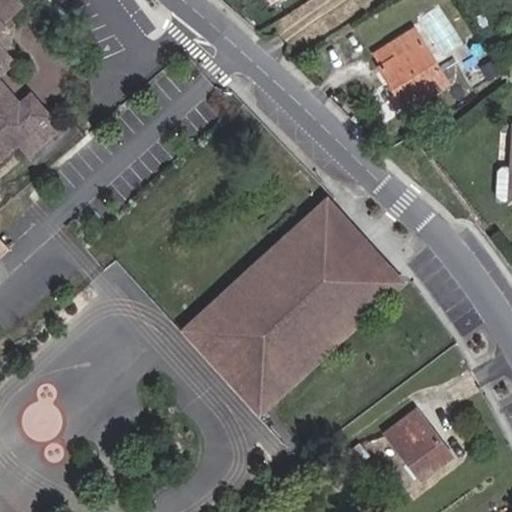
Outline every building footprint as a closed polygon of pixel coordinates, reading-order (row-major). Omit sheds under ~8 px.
[(0,0),(0,158),(17,144),(27,156),(58,128),(48,116),(33,130),(17,112),(0,92),(0,79),(14,67),(5,57),(12,51),(11,27),(5,21),(18,9),(10,0),(0,0)] [(406,110),(449,85),(415,28),(373,53),(381,66),(380,66),(406,110)] [(48,116),(33,99),(17,112),(33,130),(48,116)] [(511,167),(503,167),(498,172),(497,196),(502,201),(511,201),(511,167)] [(196,331),(260,401),(391,282),(371,261),(378,254),(355,228),(347,234),(327,211),(196,331)] [(0,226),(0,268),(21,250),(0,226)] [(271,410),(294,435),(348,386),(327,362),(271,410)] [(421,479),(450,457),(416,412),(387,434),(421,479)] [(324,473),(333,484),(369,456),(360,445),(324,473)]
